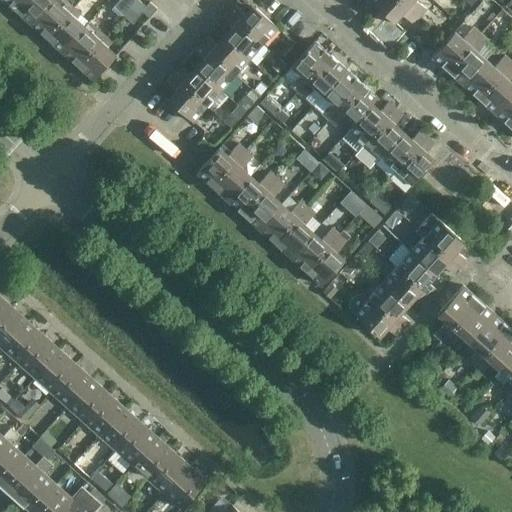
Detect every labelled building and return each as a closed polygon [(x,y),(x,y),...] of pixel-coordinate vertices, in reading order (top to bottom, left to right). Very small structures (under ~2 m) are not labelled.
[(4,0),(15,10),(24,0),(4,0)] [(24,0),(15,10),(31,24),(52,0),(51,0),(24,0)] [(60,8),(52,0),(31,24),(46,37),(73,7),(66,1),(60,8)] [(119,0),(113,7),(125,17),(132,23),(143,12),(149,17),(157,8),(150,1),(146,6),(139,0),(119,0)] [(420,16),(402,0),(370,0),(392,20),(399,11),(413,23),(420,16)] [(402,0),(420,16),(426,9),(416,0),(402,0)] [(277,27),(256,8),(248,16),(236,5),(229,13),(263,43),(277,27)] [(73,7),(46,37),(62,51),(83,28),(74,21),(81,14),(73,7)] [(263,43),(229,13),(223,19),(235,31),(227,39),(249,59),(263,43)] [(453,33),(432,56),(448,70),(481,34),(473,27),(461,41),(453,33)] [(91,36),(83,28),(62,51),(77,65),(104,35),(98,29),(91,36)] [(481,34),(448,70),(463,84),(484,61),(475,54),(488,40),(481,34)] [(104,35),(77,65),(94,79),(114,57),(106,49),(112,42),(104,35)] [(249,59),(227,39),(220,47),(207,36),(201,43),(235,74),(249,59)] [(331,55),(314,41),(294,64),(303,71),(290,85),(298,92),(331,55)] [(235,74),(201,43),(194,51),(207,62),(199,70),(221,90),(235,74)] [(301,49),(295,43),(284,56),(290,62),(301,49)] [(331,55),(298,92),(305,98),(317,84),(326,92),(346,69),(331,55)] [(484,61),(463,84),(479,98),(511,62),(505,55),(492,69),(484,61)] [(511,61),(511,62),(479,98),(494,112),(511,92),(511,86),(507,82),(511,75),(511,61)] [(221,90),(199,70),(192,79),(179,67),(173,74),(207,105),(221,90)] [(362,83),(346,69),(326,92),(334,99),(322,113),(329,120),(362,83)] [(207,105),(173,74),(166,82),(179,93),(171,101),(193,121),(207,105)] [(377,97),(362,83),(329,120),(336,126),(348,112),(357,120),(369,106),(377,97)] [(511,92),(494,112),(510,126),(511,123),(511,92)] [(377,114),(369,106),(357,120),(349,128),(365,142),(395,108),(388,101),(377,114)] [(395,108),(365,142),(380,156),(400,134),(392,127),(403,114),(395,108)] [(409,142),(400,134),(380,156),(396,170),(426,135),(420,129),(409,142)] [(426,135),(396,170),(412,184),(431,162),(423,155),(434,142),(426,135)] [(202,158),(212,147),(202,137),(192,149),(202,158)] [(222,144),(197,172),(213,187),(246,150),(238,143),(231,152),(222,144)] [(246,150),(213,187),(228,200),(249,178),(240,170),(253,156),(246,150)] [(249,178),(228,200),(244,214),(277,178),(269,171),(257,185),(249,178)] [(277,178),(244,214),(259,228),(280,205),(272,198),(284,184),(277,178)] [(382,190),(371,195),(378,210),(389,205),(382,190)] [(280,205),(259,228),(275,242),(308,206),(301,199),(288,213),(280,205)] [(308,206),(275,242),(291,256),(311,233),(303,226),(315,212),(308,206)] [(439,220),(424,236),(458,266),(465,259),(453,248),(460,239),(439,220)] [(311,233),(291,256),(306,270),(339,233),(332,227),(320,241),(311,233)] [(339,233),(306,270),(322,284),(343,262),(334,254),(346,240),(339,233)] [(458,266),(424,236),(411,251),(432,271),(440,262),(452,273),(458,266)] [(432,271),(411,251),(397,267),(431,297),(437,290),(425,279),(432,271)] [(431,297),(397,267),(383,282),(404,302),(412,293),(424,304),(431,297)] [(404,302),(383,282),(369,297),(403,328),(409,321),(397,310),(404,302)] [(323,291),(329,297),(335,291),(328,285),(323,291)] [(463,285),(440,310),(449,318),(436,332),(444,338),(479,299),(463,285)] [(403,328),(369,297),(368,298),(365,295),(360,293),(354,295),(351,299),(349,305),(351,310),(354,313),(376,333),(384,324),(396,336),(403,328)] [(0,295),(0,318),(11,306),(0,295)] [(479,299),(444,338),(451,345),(463,331),(472,339),(495,313),(479,299)] [(11,306),(0,318),(0,345),(3,348),(27,320),(11,306)] [(495,313),(472,339),(480,346),(468,360),(475,366),(510,327),(495,313)] [(27,320),(3,348),(19,362),(43,335),(27,320)] [(511,329),(510,327),(475,366),(482,373),(494,359),(503,367),(511,356),(511,329)] [(43,335),(19,362),(35,377),(60,349),(43,335)] [(60,349),(35,377),(51,391),(76,364),(60,349)] [(511,356),(503,367),(511,374),(499,388),(506,394),(511,387),(511,356)] [(76,364),(51,391),(67,406),(92,378),(76,364)] [(92,378),(67,406),(83,420),(108,393),(92,378)] [(108,393),(83,420),(100,435),(124,407),(108,393)] [(124,407),(100,435),(116,449),(140,422),(124,407)] [(140,422),(116,449),(132,464),(156,436),(140,422)] [(0,433),(0,448),(16,431),(11,427),(2,436),(0,433)] [(16,431),(0,448),(0,480),(24,455),(13,445),(21,436),(16,431)] [(41,435),(34,444),(50,456),(56,447),(41,435)] [(156,436),(132,464),(148,478),(172,451),(156,436)] [(172,451),(148,478),(164,492),(189,465),(172,451)] [(83,453),(74,462),(105,491),(114,482),(83,453)] [(24,455),(0,480),(0,483),(15,497),(48,460),(43,455),(35,465),(24,455)] [(48,460),(15,497),(31,511),(56,484),(45,474),(53,464),(48,460)] [(189,465),(164,492),(181,507),(205,480),(189,465)] [(56,484),(31,511),(60,511),(63,510),(72,498),(56,484)] [(82,487),(72,498),(63,510),(65,511),(95,511),(94,511),(101,503),(82,487)] [(241,511),(231,503),(223,511),(241,511)]
